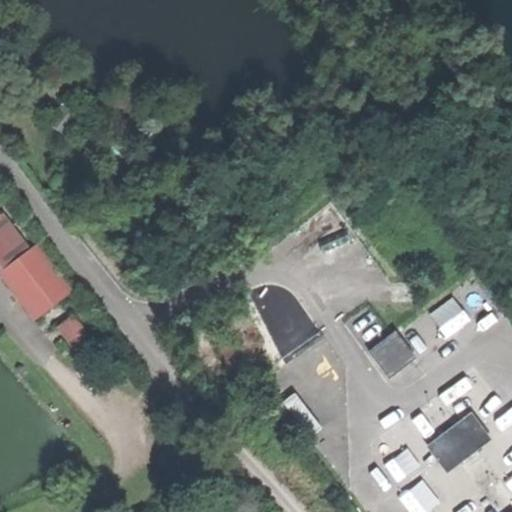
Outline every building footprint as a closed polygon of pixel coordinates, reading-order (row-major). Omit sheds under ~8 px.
[(35,250),(1,277),(36,321),(70,294),(35,250)] [(476,278),(449,298),(466,321),(493,302),(476,278)] [(79,313),(62,325),(79,350),(96,338),(79,313)] [(373,350),(394,378),(420,358),(400,330),(373,350)] [(482,383),(501,405),(511,395),(511,369),(506,362),(482,383)] [(476,411),(430,445),(451,473),(496,439),(476,411)] [(185,461),(179,465),(186,475),(192,470),(185,461)]
